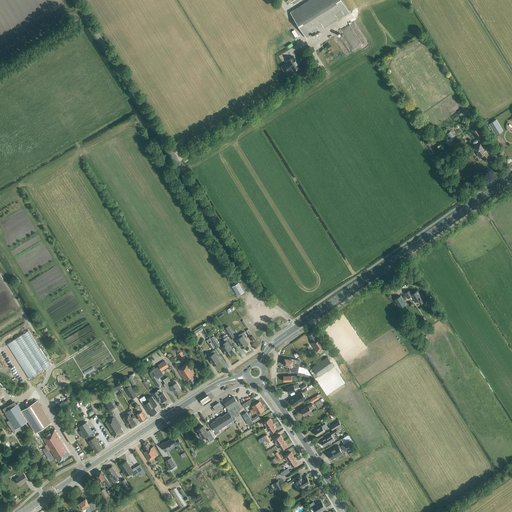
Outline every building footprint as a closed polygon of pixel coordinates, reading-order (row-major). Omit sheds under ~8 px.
[(342,0),(310,0),(291,12),(307,38),(349,11),(342,0)] [(281,67),(285,73),(292,68),(293,71),(300,67),(294,57),(287,61),(288,62),(281,67)] [(459,114),(462,119),(468,115),(464,110),(459,114)] [(496,120),(489,124),(496,135),(503,130),(496,120)] [(477,139),(483,134),(477,125),(470,129),(477,139)] [(485,159),(490,156),(480,142),(473,147),(479,157),(482,155),(485,159)] [(244,292),(239,283),(233,287),(238,296),(244,292)] [(420,304),(426,300),(422,294),(420,295),(417,290),(412,294),(409,290),(404,293),(408,298),(409,297),(411,300),(412,299),(415,302),(418,300),(420,304)] [(400,308),(406,304),(400,296),(394,300),(400,308)] [(228,326),(224,328),(231,338),(235,336),(228,326)] [(323,333),(319,328),(314,332),(317,337),(323,333)] [(224,330),(221,332),(223,336),(224,339),(223,339),(225,342),(224,343),(225,345),(222,347),(227,356),(233,352),(230,346),(232,345),(228,337),(229,337),(224,330)] [(242,348),(248,344),(244,338),(247,337),(244,332),(238,335),(240,337),(236,340),(242,348)] [(318,352),(327,345),(321,336),(318,339),(313,332),(309,336),(313,342),(311,344),(318,352)] [(217,348),(221,346),(214,335),(211,338),(217,348)] [(426,336),(420,340),(424,345),(430,341),(426,336)] [(214,365),(220,361),(216,356),(219,354),(215,349),(210,353),(212,355),(208,357),(214,365)] [(225,359),(230,366),(233,364),(228,357),(225,359)] [(327,357),(309,370),(314,378),(318,375),(319,377),(334,366),(327,357)] [(297,373),(300,361),(290,359),(285,358),(285,360),(284,360),(284,361),(283,364),(284,364),(284,365),(289,366),(288,366),(291,367),(290,371),(297,373)] [(165,361),(158,365),(158,366),(152,370),(157,379),(164,375),(162,371),(168,367),(165,361)] [(192,376),(195,374),(188,362),(178,369),(185,381),(187,379),(189,383),(191,382),(191,383),(195,381),(192,376)] [(49,378),(51,382),(65,375),(63,371),(49,378)] [(161,385),(157,379),(155,376),(152,378),(158,387),(161,385)] [(165,383),(164,384),(167,388),(171,386),(175,393),(181,389),(175,380),(171,383),(168,377),(163,380),(165,383)] [(124,381),(121,383),(125,389),(130,386),(131,385),(127,379),(123,381),(124,381)] [(309,390),(321,384),(319,380),(313,383),(312,381),(307,384),(308,386),(312,384),(313,385),(308,388),(309,390)] [(59,386),(57,381),(48,385),(50,390),(59,386)] [(30,384),(19,390),(21,393),(31,388),(30,384)] [(295,388),(299,387),(297,384),(294,385),(286,388),(288,393),(296,391),(295,388)] [(137,396),(130,386),(125,389),(132,399),(137,396)] [(157,391),(158,393),(154,395),(157,401),(160,399),(161,402),(167,398),(163,392),(162,392),(160,389),(157,391)] [(305,398),(301,392),(297,394),(298,395),(290,400),(293,406),(297,403),(298,404),(299,403),(299,402),(305,398)] [(312,403),(320,398),(320,397),(321,396),(319,394),(310,400),(312,403)] [(200,400),(204,405),(212,400),(208,395),(200,400)] [(151,416),(157,412),(154,407),(157,405),(152,396),(142,402),(151,416)] [(116,406),(111,397),(103,402),(109,411),(116,406)] [(217,420),(211,424),(216,432),(234,419),(232,417),(239,413),(238,411),(241,410),(237,404),(238,404),(234,397),(224,403),(228,410),(228,413),(221,417),(221,416),(216,420),(217,420)] [(17,404),(5,412),(10,420),(7,422),(9,425),(12,424),(16,421),(20,426),(28,421),(36,433),(51,423),(37,401),(22,411),(17,404)] [(223,408),(218,401),(212,405),(216,412),(223,408)] [(250,410),(251,411),(251,412),(262,405),(259,401),(252,406),(254,408),(250,410)] [(310,409),(313,407),(311,404),(301,410),(304,415),(311,411),(310,409)] [(262,405),(251,412),(252,413),(256,411),(257,414),(264,409),(262,405)] [(135,411),(137,414),(141,421),(146,418),(142,411),(143,411),(140,406),(137,407),(138,409),(135,411)] [(130,428),(136,424),(133,419),(135,417),(131,410),(127,413),(128,415),(123,418),(130,428)] [(247,412),(242,415),(249,425),(253,423),(247,412)] [(111,431),(115,437),(118,435),(119,437),(121,435),(120,434),(123,432),(121,427),(115,416),(105,422),(110,432),(111,431)] [(263,422),(267,427),(273,424),(270,418),(263,422)] [(333,430),(341,425),(339,421),(330,427),(333,430)] [(95,453),(103,448),(99,443),(99,442),(95,437),(93,432),(86,422),(79,427),(85,437),(86,437),(88,441),(95,453)] [(277,429),(273,424),(267,427),(270,433),(277,429)] [(325,424),(322,426),(321,426),(314,431),(317,436),(325,431),(324,430),(328,428),(325,424)] [(215,438),(213,435),(210,430),(207,432),(203,426),(197,430),(202,438),(206,436),(210,442),(215,438)] [(3,430),(6,435),(12,432),(9,427),(3,430)] [(69,428),(63,432),(71,444),(76,440),(69,428)] [(327,437),(321,441),(324,447),(329,444),(328,443),(330,442),(331,443),(335,440),(331,435),(335,433),(336,435),(339,433),(336,429),(326,435),(327,437)] [(70,454),(54,430),(43,437),(57,461),(58,460),(59,462),(67,457),(67,456),(70,454)] [(274,439),(277,444),(284,441),(280,435),(274,439)] [(178,445),(181,443),(178,438),(175,440),(173,438),(161,445),(165,451),(168,449),(169,450),(170,450),(170,449),(177,444),(178,445)] [(287,446),(284,441),(277,444),(281,450),(287,446)] [(350,441),(341,446),(345,451),(347,450),(350,454),(356,450),(350,441)] [(149,461),(158,456),(153,447),(150,448),(148,443),(144,446),(144,447),(143,448),(145,451),(144,452),(149,461)] [(335,456),(342,452),(338,446),(328,452),(332,459),(336,457),(335,456)] [(285,456),(288,461),(294,457),(291,452),(285,456)] [(294,457),(288,461),(286,463),(287,465),(289,463),(291,467),(298,463),(294,457)] [(170,470),(176,466),(171,458),(165,462),(170,470)] [(132,469),(127,461),(120,466),(124,471),(123,472),(126,476),(131,473),(133,476),(139,473),(135,467),(132,469)] [(117,478),(119,476),(112,466),(106,470),(110,476),(109,477),(113,483),(118,479),(117,478)] [(28,479),(23,471),(18,474),(20,476),(15,479),(20,485),(28,479)] [(107,485),(109,483),(104,475),(104,476),(101,471),(95,475),(100,482),(104,480),(107,485)] [(300,475),(294,479),(298,485),(300,489),(302,488),(310,483),(306,477),(303,479),(300,475)] [(273,484),(276,487),(274,488),(276,492),(283,487),(279,480),(273,484)] [(100,491),(104,498),(108,495),(104,489),(100,491)] [(77,503),(82,510),(86,508),(88,511),(90,511),(98,507),(94,501),(89,504),(85,498),(77,503)] [(315,505),(313,502),(308,505),(310,509),(313,507),(315,511),(318,511),(325,508),(321,501),(315,505)]
